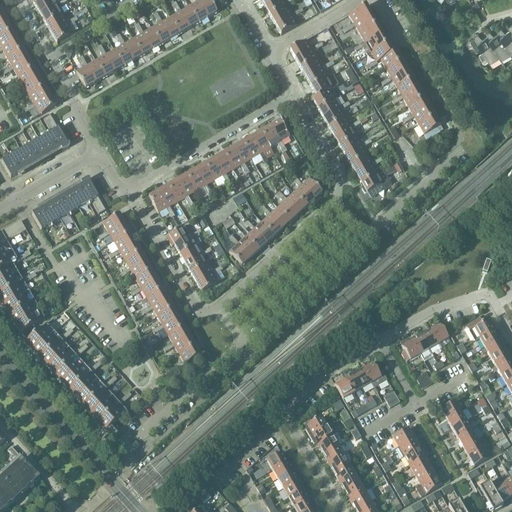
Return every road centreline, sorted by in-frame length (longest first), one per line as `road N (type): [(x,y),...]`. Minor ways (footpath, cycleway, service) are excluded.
road 1 (residential): [(338,511),(284,408),(324,371),(432,309),(483,294),(496,304)]
road 2 (tertiary): [(139,511),(0,353)]
road 3 (residential): [(127,191),(293,95)]
road 4 (residential): [(140,434),(242,340),(215,309)]
road 5 (residential): [(98,154),(15,0)]
road 6 (residential): [(335,200),(365,234),(460,149)]
road 7 (residential): [(215,309),(335,200)]
road 8 (residential): [(215,309),(196,311),(127,191)]
